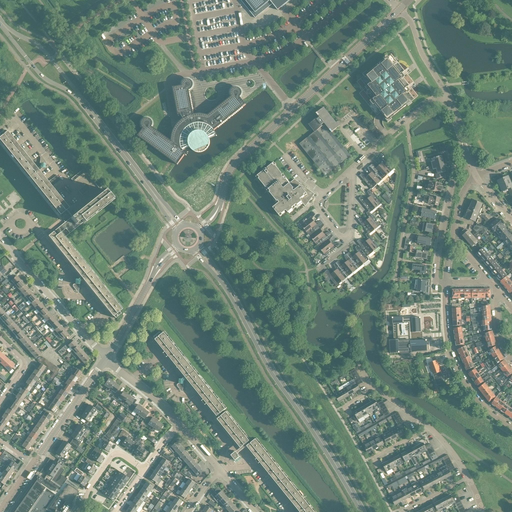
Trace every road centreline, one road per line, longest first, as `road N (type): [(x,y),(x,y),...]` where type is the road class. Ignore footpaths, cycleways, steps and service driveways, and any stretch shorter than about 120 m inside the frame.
road 1 (secondary): [(363,511),(198,246)]
road 2 (secondary): [(193,250),(223,286),(359,511)]
road 3 (secondary): [(183,225),(51,59),(3,24)]
road 4 (secondary): [(3,24),(31,64),(80,102),(176,230)]
road 5 (residential): [(221,201),(235,160),(400,8)]
road 6 (residential): [(395,284),(413,182),(408,119)]
road 7 (unclassified): [(445,282),(450,350),(490,410),(511,425)]
road 8 (residential): [(105,359),(0,237)]
road 9 (unclassified): [(105,359),(177,245)]
road 10 (residential): [(445,282),(435,276),(454,174),(471,165)]
road 11 (unclassified): [(32,462),(105,359)]
